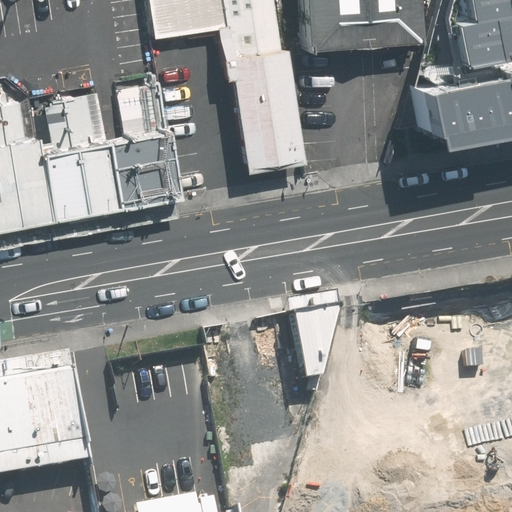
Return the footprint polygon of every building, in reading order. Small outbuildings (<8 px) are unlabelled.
[(243,157),(292,150),(270,0),(144,0),(149,34),(186,29),(187,33),(217,29),(222,67),(231,67),(243,157)] [(291,0),(294,43),(411,37),(409,0),(291,0)] [(456,41),(495,35),(491,16),(499,15),(495,0),(462,0),(449,3),(456,41)] [(511,53),(489,57),(490,63),(409,77),(416,117),(434,114),(435,121),(476,114),(475,107),(498,103),(496,98),(511,94),(511,53)] [(30,133),(44,219),(118,206),(172,197),(156,80),(110,87),(117,133),(107,134),(99,135),(95,109),(82,111),(79,93),(38,99),(39,103),(36,104),(37,112),(27,114),(30,133)] [(0,226),(44,219),(30,133),(19,135),(14,101),(0,103),(0,226)] [(297,381),(313,378),(333,306),(284,315),(297,381)] [(271,326),(190,340),(196,378),(206,376),(218,446),(249,440),(247,430),(287,423),(271,326)] [(511,407),(511,346),(464,354),(466,362),(358,381),(369,446),(387,443),(389,450),(407,447),(406,440),(442,434),(443,441),(460,438),(458,431),(469,429),(466,415),(496,410),(497,416),(511,413),(511,410),(511,407)] [(73,473),(85,471),(66,369),(0,379),(0,473),(71,462),(73,473)] [(200,511),(197,493),(132,502),(133,511),(200,511)]
